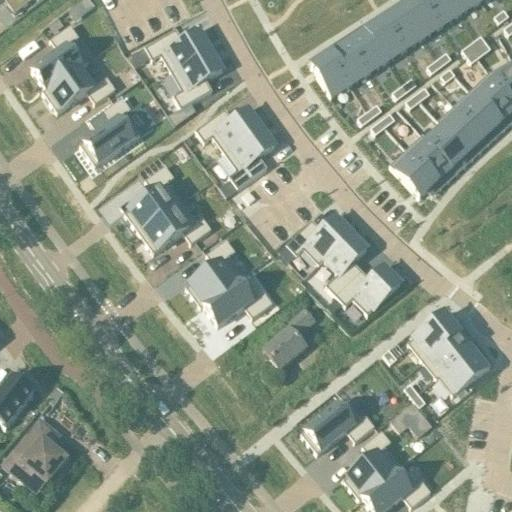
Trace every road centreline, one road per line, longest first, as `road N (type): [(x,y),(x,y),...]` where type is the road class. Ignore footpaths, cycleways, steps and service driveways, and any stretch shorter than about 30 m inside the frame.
road 1 (residential): [(511,342),(414,267),(318,173),(249,79),(211,0)]
road 2 (tertiary): [(239,511),(114,362)]
road 3 (tertiary): [(114,362),(0,208)]
road 4 (residential): [(0,279),(59,361),(72,368),(114,362)]
